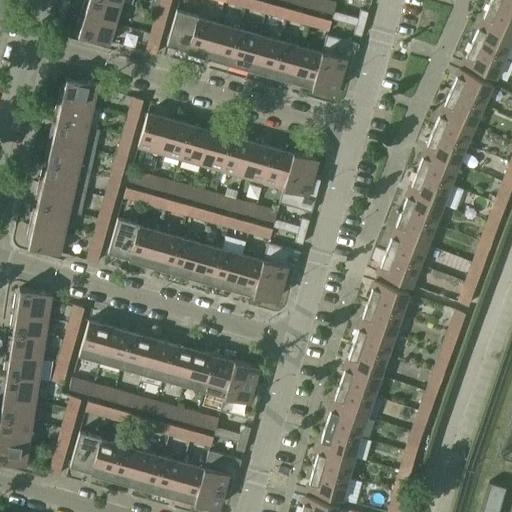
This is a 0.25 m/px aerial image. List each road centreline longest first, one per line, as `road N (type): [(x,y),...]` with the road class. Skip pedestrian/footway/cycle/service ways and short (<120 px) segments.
road 1 (residential): [(28,42),(355,136)]
road 2 (residential): [(295,344),(0,260)]
road 3 (unknown): [(421,511),(501,279)]
road 4 (residential): [(355,136),(295,344)]
road 5 (residential): [(295,344),(250,511)]
road 6 (residential): [(392,0),(355,136)]
